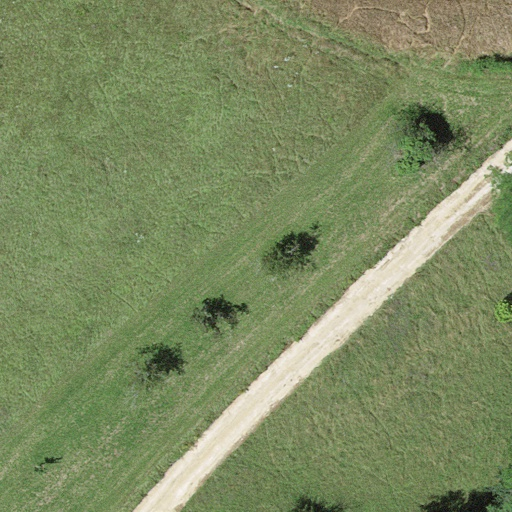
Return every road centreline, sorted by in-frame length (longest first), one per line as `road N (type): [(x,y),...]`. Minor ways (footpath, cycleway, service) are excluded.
road 1 (track): [(511,160),(292,363),(154,511)]
road 2 (track): [(285,0),(401,60),(511,76)]
